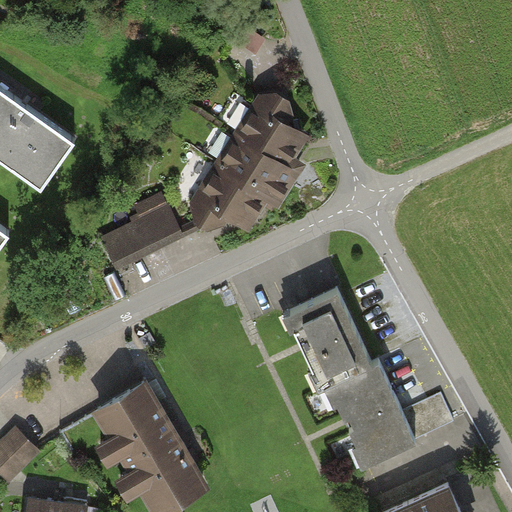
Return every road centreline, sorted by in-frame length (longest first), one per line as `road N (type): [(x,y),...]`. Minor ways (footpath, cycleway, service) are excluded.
road 1 (residential): [(0,391),(54,350),(365,200)]
road 2 (residential): [(511,463),(365,200)]
road 3 (residential): [(365,200),(287,0)]
